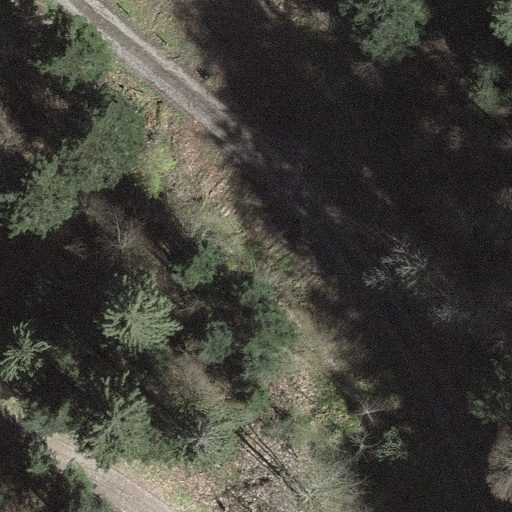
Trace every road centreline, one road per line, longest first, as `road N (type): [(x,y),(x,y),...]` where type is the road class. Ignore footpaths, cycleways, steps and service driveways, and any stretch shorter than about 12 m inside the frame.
road 1 (track): [(492,511),(389,304),(325,213),(82,0)]
road 2 (track): [(511,301),(398,192),(371,180),(299,187)]
road 3 (track): [(0,425),(108,478),(156,511)]
